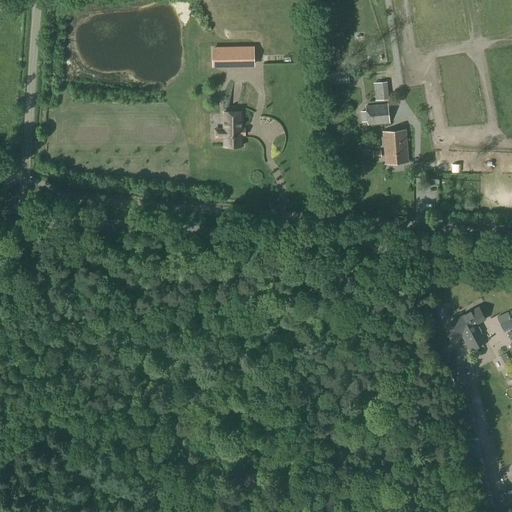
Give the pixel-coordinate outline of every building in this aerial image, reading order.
[(7,3),(0,4),(0,14),(10,12),(7,3)] [(254,63),(253,47),(213,48),(213,64),(254,63)] [(350,81),(349,70),(324,71),(324,82),(350,81)] [(392,101),(391,83),(379,84),(380,102),(392,101)] [(368,126),(390,124),(387,104),(366,105),(368,126)] [(220,138),(224,138),(224,146),(242,146),(241,112),(223,112),(223,129),(220,129),(220,138)] [(385,164),(408,162),(406,130),(383,132),(385,164)] [(478,307),(466,314),(467,316),(471,325),(470,326),(475,337),(483,333),(480,329),(478,324),(485,320),(485,319),(478,307)] [(503,330),(511,326),(511,320),(508,312),(497,317),(503,330)] [(471,325),(467,316),(466,314),(451,322),(458,334),(460,333),(469,351),(487,341),(483,333),(475,337),(470,326),(471,325)] [(444,357),(441,350),(434,353),(438,360),(444,357)] [(505,369),(511,365),(511,363),(506,353),(498,357),(505,369)] [(487,477),(467,401),(472,399),(462,366),(447,370),(456,403),(450,405),(452,413),(461,410),(479,479),(485,507),(493,505),(487,477)]
